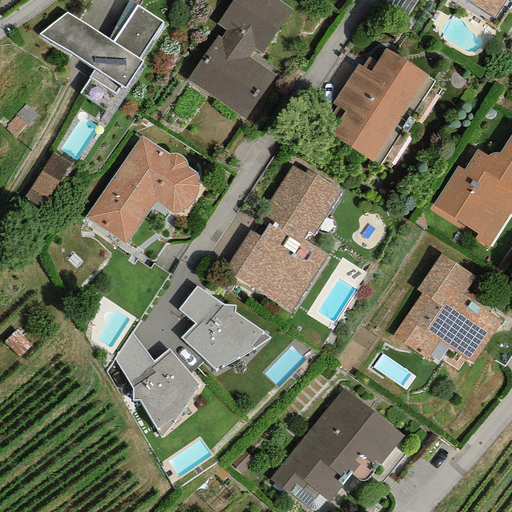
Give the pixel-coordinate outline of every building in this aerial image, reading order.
[(255,49),(262,54),(292,11),(276,0),(232,0),(216,25),(225,31),(220,39),(216,36),(186,79),(249,122),(279,78),(249,58),(255,49)] [(416,0),(383,0),(383,1),(406,16),(416,0)] [(463,0),(493,18),(504,0),(463,0)] [(163,23),(137,6),(112,43),(66,12),(39,34),(94,69),(88,77),(115,95),(120,87),(123,89),(142,61),(138,59),(163,23)] [(427,77),(384,48),(376,62),(368,57),(361,67),(357,64),(332,103),(338,107),(323,130),(371,161),(372,160),(379,165),(434,82),(427,77)] [(511,133),(499,154),(496,153),(494,153),(490,154),(488,156),(476,150),(462,169),(457,166),(429,210),(488,248),(511,209),(511,133)] [(141,136),(83,218),(126,244),(156,202),(172,214),(178,213),(183,211),(187,208),(192,203),(195,197),(198,188),(198,180),(196,175),(193,171),(187,167),(186,163),(184,159),(180,155),(175,154),(172,154),(168,154),(141,136)] [(70,164),(51,152),(24,196),(43,207),(70,164)] [(304,174),(292,166),(259,218),(268,224),(260,237),(249,230),(223,271),(290,313),(327,255),(302,240),(307,232),(314,236),(341,193),(306,170),(304,174)] [(476,277),(440,255),(416,291),(420,293),(391,337),(425,360),(428,355),(439,362),(448,349),(472,364),(500,319),(486,311),(490,306),(465,290),(476,277)] [(197,287),(178,310),(194,325),(180,338),(215,370),(269,338),(233,313),(234,306),(223,306),(197,287)] [(169,349),(153,362),(132,334),(114,359),(132,390),(132,401),(139,400),(161,438),(198,386),(169,349)] [(404,437),(342,389),(269,479),(289,495),(291,493),(310,509),(313,510),(317,509),(326,500),(329,501),(351,475),(354,478),(358,480),(363,481),(366,480),(375,469),(404,437)]
